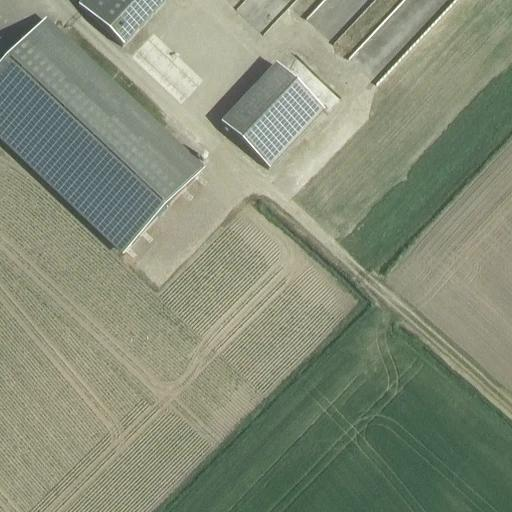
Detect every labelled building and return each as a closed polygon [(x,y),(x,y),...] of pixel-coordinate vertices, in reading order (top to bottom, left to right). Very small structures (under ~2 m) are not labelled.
[(122,48),(166,0),(84,0),(78,7),(122,48)] [(327,0),(306,24),(334,49),(379,0),(327,0)] [(404,0),(349,59),(378,86),(433,27),(426,21),(445,0),(457,0),(459,2),(461,0),(404,0)] [(489,0),(429,59),(446,76),(458,64),(468,74),(511,30),(511,14),(497,0),(489,0)] [(42,24),(12,56),(0,43),(0,138),(123,255),(201,174),(42,24)] [(274,169),(330,108),(282,63),(225,125),(274,169)]
